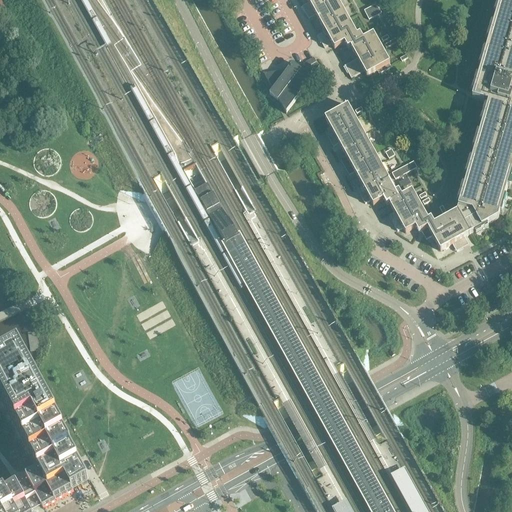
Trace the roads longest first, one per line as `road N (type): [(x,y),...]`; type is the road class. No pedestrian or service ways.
road 1 (residential): [(413,318),(324,259),(271,178),(177,0)]
road 2 (secondary): [(434,357),(135,511)]
road 3 (secondary): [(183,511),(441,369)]
road 4 (residential): [(445,294),(359,238),(301,124)]
road 5 (residential): [(243,0),(279,55),(307,41),(285,0)]
